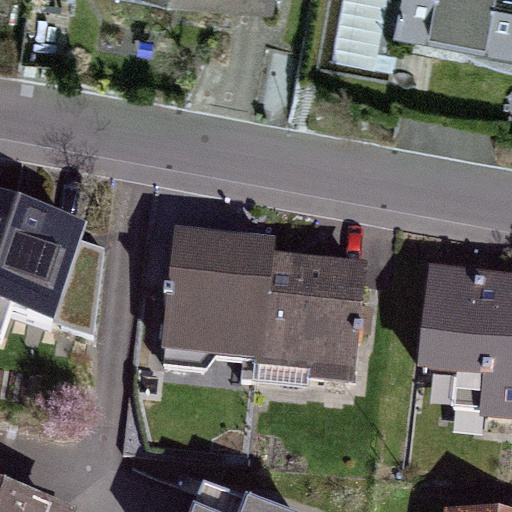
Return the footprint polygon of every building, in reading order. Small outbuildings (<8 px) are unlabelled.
[(511,0),(398,0),(397,9),(511,29),(511,0)] [(81,228),(0,203),(0,307),(52,323),(81,228)] [(266,247),(175,240),(167,352),(258,359),(256,373),(353,380),(361,270),(265,263),(266,247)] [(511,285),(439,279),(431,371),(487,376),(483,414),(511,416),(511,285)] [(260,511),(208,492),(200,511),(260,511)] [(51,511),(0,496),(0,511),(51,511)]
